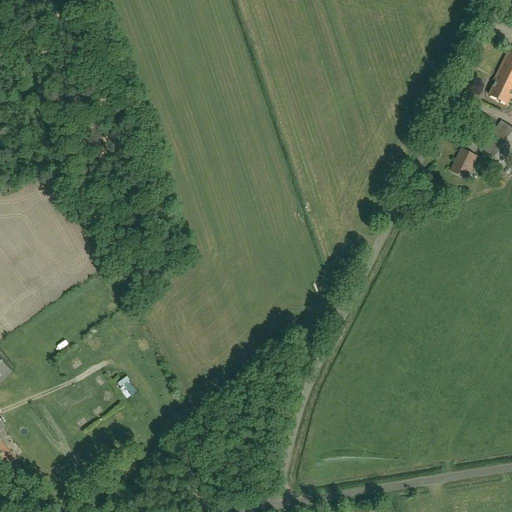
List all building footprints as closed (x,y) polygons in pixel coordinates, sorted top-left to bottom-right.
[(511,51),(509,50),(494,80),(496,81),(489,96),(506,105),(511,93),(511,51)] [(480,152),(503,169),(511,156),(511,130),(502,123),(480,152)] [(461,152),(452,175),(468,181),(476,159),(461,152)] [(0,382),(11,372),(0,359),(0,382)] [(16,459),(0,439),(0,469),(1,471),(16,459)]
